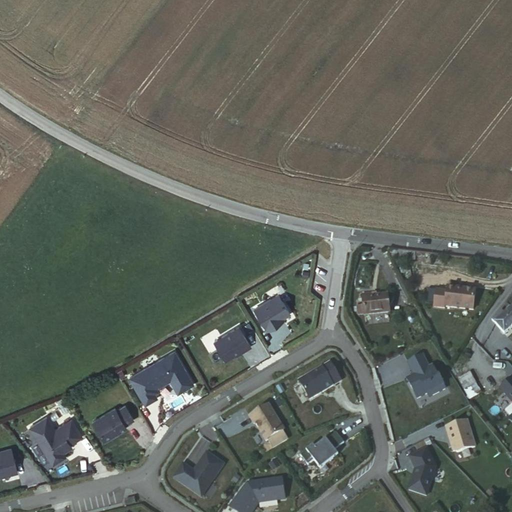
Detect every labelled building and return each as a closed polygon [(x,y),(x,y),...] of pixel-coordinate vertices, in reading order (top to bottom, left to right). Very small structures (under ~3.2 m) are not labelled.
[(278,289),(252,304),(266,328),(292,312),(278,289)] [(469,298),(442,294),(439,314),(466,318),(469,298)] [(385,302),(359,302),(359,321),(386,319),(385,302)] [(511,314),(510,312),(505,317),(500,320),(491,329),(489,331),(497,340),(506,333),(507,335),(511,330),(511,314)] [(491,329),(500,320),(495,315),(486,324),(491,329)] [(238,323),(211,339),(225,362),(252,346),(238,323)] [(174,350),(126,375),(144,409),(192,384),(174,350)] [(420,361),(405,369),(411,381),(406,383),(407,386),(405,387),(414,405),(424,400),(426,403),(439,396),(420,361)] [(333,365),(299,383),(308,399),(341,381),(333,365)] [(468,387),(463,376),(452,383),(458,394),(468,387)] [(511,396),(510,394),(500,403),(511,415),(511,423),(506,430),(511,436),(511,396)] [(134,419),(125,404),(116,409),(115,407),(92,422),(104,441),(127,427),(125,424),(134,419)] [(269,405),(250,416),(267,446),(287,435),(269,405)] [(29,426),(52,462),(87,443),(71,417),(53,423),(48,416),(29,426)] [(460,427),(439,434),(447,457),(451,459),(468,453),(460,427)] [(323,437),(306,448),(320,465),(337,451),(323,437)] [(0,452),(0,475),(19,472),(14,448),(0,452)] [(184,461),(172,480),(202,499),(224,465),(206,453),(195,469),(184,461)] [(420,455),(403,462),(409,476),(410,479),(409,482),(407,482),(404,494),(422,500),(428,474),(420,455)] [(245,480),(229,507),(236,511),(254,511),(259,505),(285,500),(282,477),(245,480)]
